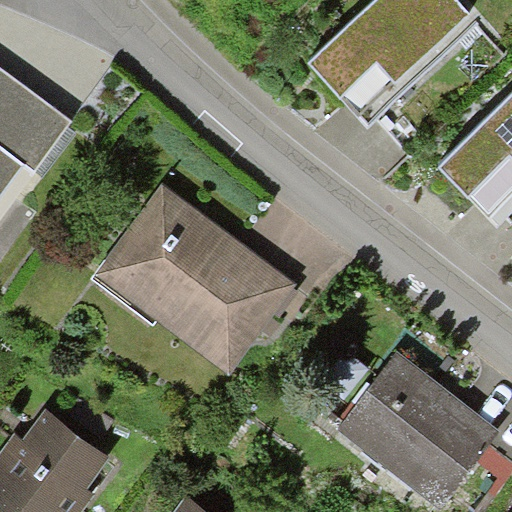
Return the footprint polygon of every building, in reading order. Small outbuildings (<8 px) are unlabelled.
[(365,126),(474,20),(453,0),(383,0),(311,71),(365,126)] [(0,218),(66,127),(0,78),(0,218)] [(494,236),(511,217),(511,99),(481,131),(435,178),(494,236)] [(230,380),(301,284),(231,234),(168,187),(97,283),(230,380)] [(441,509),(498,435),(399,358),(341,431),(441,509)] [(85,511),(98,497),(91,492),(111,466),(45,415),(24,442),(16,436),(0,456),(0,511),(85,511)] [(202,511),(190,502),(182,511),(202,511)]
